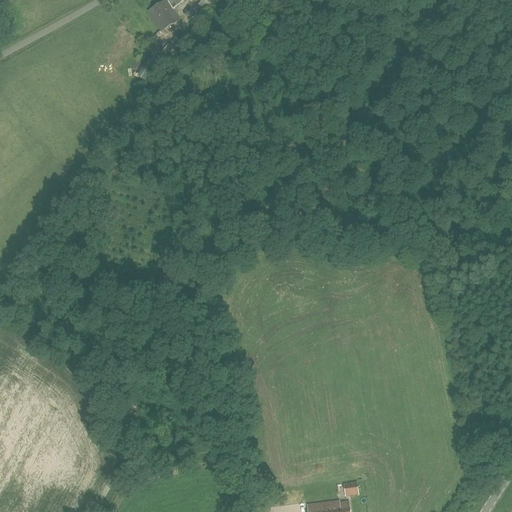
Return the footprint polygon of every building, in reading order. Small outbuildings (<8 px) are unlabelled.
[(166,0),(148,12),(161,32),(180,20),(173,9),(184,0),(170,0),(168,2),(167,0),(166,0)] [(204,11),(210,7),(205,0),(199,4),(204,11)] [(176,37),(166,51),(175,56),(184,43),(176,37)] [(344,484),(345,497),(359,495),(357,482),(344,484)] [(335,503),(307,506),(308,511),(350,511),(349,502),(335,503)]
